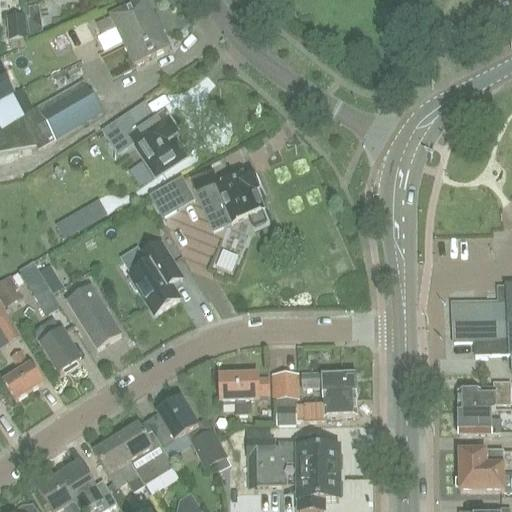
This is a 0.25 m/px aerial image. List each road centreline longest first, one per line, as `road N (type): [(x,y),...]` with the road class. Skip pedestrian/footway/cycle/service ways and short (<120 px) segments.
road 1 (residential): [(404,326),(245,333),(175,358),(0,476)]
road 2 (tertiary): [(409,153),(246,51),(209,0)]
road 3 (secondary): [(406,511),(404,326)]
road 4 (secondary): [(409,153),(434,116),(511,65)]
road 5 (secondary): [(402,284),(400,189),(409,153)]
